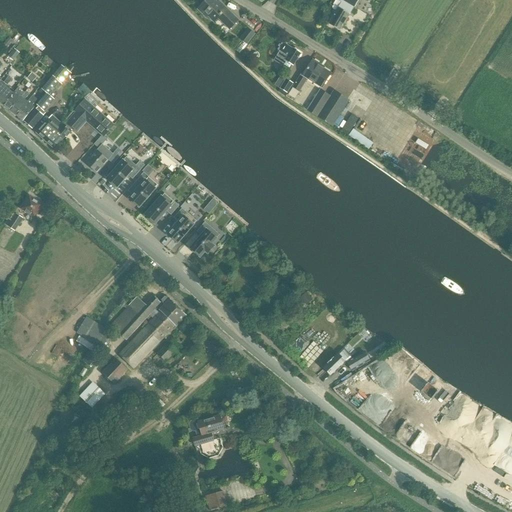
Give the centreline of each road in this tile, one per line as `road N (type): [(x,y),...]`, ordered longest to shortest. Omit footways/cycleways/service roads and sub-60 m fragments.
road 1 (tertiary): [(511,172),(239,0)]
road 2 (secondary): [(471,511),(254,350)]
road 3 (track): [(438,125),(511,7)]
road 4 (secondary): [(92,205),(0,122)]
